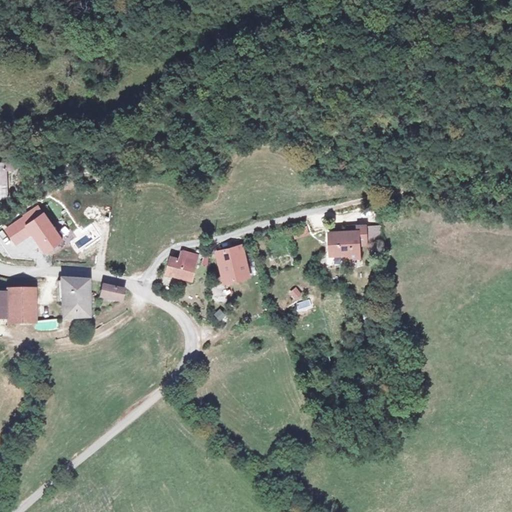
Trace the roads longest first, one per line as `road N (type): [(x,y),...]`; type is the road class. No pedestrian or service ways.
road 1 (unclassified): [(8,511),(171,380),(188,327),(179,311),(106,271),(0,263)]
road 2 (track): [(143,289),(153,265),(184,242),(374,190),(491,195),(511,179)]
road 3 (track): [(318,0),(307,32),(219,65),(170,95),(137,129),(0,142)]
road 4 (track): [(314,13),(386,22),(444,0)]
